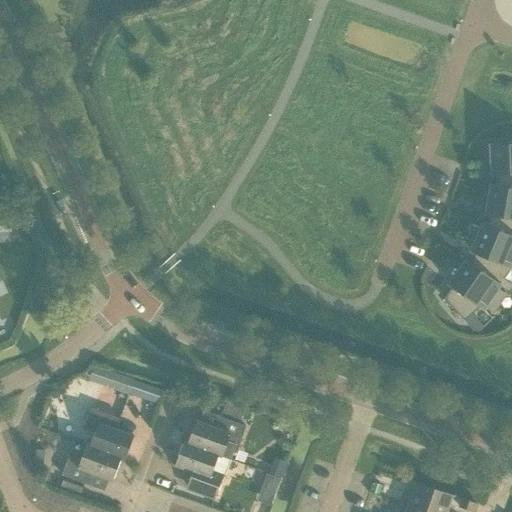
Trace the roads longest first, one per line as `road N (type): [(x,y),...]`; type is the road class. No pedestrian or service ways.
road 1 (unclassified): [(132,296),(105,256),(0,16)]
road 2 (residential): [(472,21),(379,281)]
road 3 (unclassified): [(367,398),(192,335),(132,296)]
road 4 (residential): [(0,392),(132,296)]
road 5 (unclassified): [(511,450),(367,398)]
road 6 (residential): [(328,511),(367,398)]
